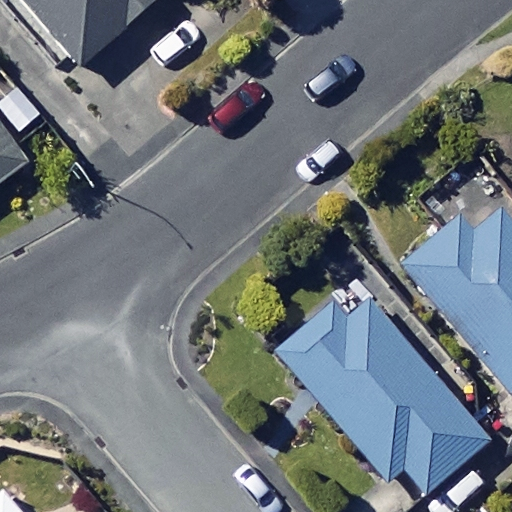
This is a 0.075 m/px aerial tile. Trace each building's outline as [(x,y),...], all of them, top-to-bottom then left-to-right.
[(21,0),(76,65),(152,0),(21,0)] [(0,178),(22,162),(0,131),(0,178)] [(511,219),(467,166),(423,203),(444,228),(394,269),(504,400),(511,393),(511,219)] [(489,438),(360,282),(276,351),(383,480),(400,466),(422,493),(489,438)] [(20,511),(4,490),(0,493),(0,511),(20,511)]
